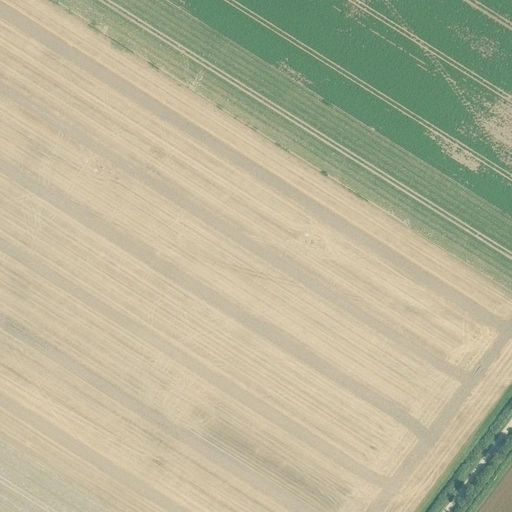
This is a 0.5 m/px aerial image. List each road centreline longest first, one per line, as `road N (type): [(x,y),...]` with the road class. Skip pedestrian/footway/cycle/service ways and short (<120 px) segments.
road 1 (unclassified): [(219,277),(205,311),(210,335),(437,482),(442,511)]
road 2 (tertiary): [(328,286),(450,328),(511,323)]
